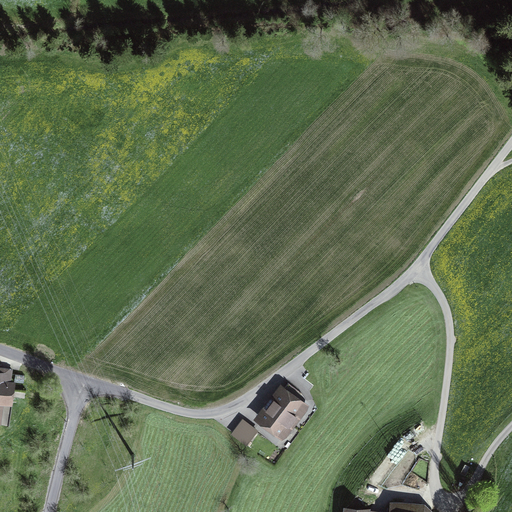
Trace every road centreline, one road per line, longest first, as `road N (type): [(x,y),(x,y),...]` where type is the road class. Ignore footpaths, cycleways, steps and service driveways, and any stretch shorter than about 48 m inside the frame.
road 1 (unclassified): [(102,385),(185,412),(225,410),(416,268)]
road 2 (unclassified): [(416,268),(449,323),(437,488),(460,497),(511,425)]
road 3 (unclassified): [(416,268),(511,143)]
